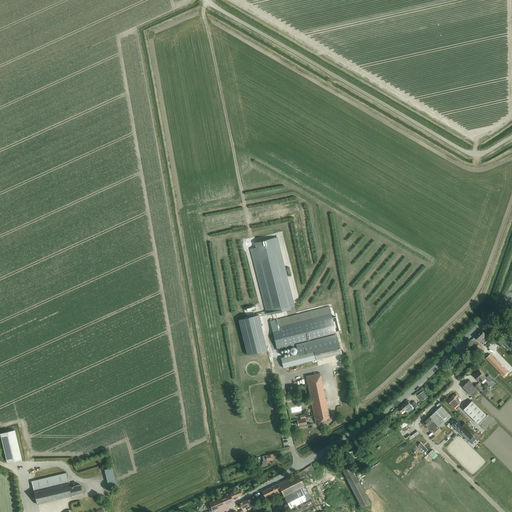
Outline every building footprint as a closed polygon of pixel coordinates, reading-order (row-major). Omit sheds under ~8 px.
[(257,248),(252,249),(268,315),(291,309),(290,307),(295,306),(278,237),(256,242),(257,248)] [(270,321),(272,329),(277,351),(337,336),(329,306),(270,321)] [(259,315),(239,320),(247,355),(267,350),(259,315)] [(488,337),(484,332),(482,330),(477,334),(475,336),(471,341),(473,343),(477,339),(481,342),(483,340),(484,341),(488,337)] [(511,344),(504,337),(501,341),(511,351),(511,349),(511,344)] [(341,353),(339,344),(314,350),(281,358),(283,368),(341,353)] [(484,349),(479,344),(474,348),(480,353),(484,349)] [(491,354),(487,359),(505,376),(510,371),(491,354)] [(480,382),(486,377),(480,370),(474,376),(480,382)] [(320,373),(306,376),(315,422),(330,419),(320,373)] [(472,396),(474,393),(476,395),(479,392),(477,390),(468,381),(463,387),(472,396)] [(290,400),(296,398),(294,386),(287,387),(290,400)] [(424,391),(418,396),(422,401),(428,396),(424,391)] [(454,408),(459,403),(456,399),(458,396),(455,393),(453,396),(453,395),(447,401),(454,408)] [(402,406),(398,409),(401,413),(405,410),(408,413),(410,412),(414,408),(413,407),(408,401),(402,405),(402,406)] [(464,409),(478,424),(487,415),(472,401),(464,409)] [(430,417),(424,422),(434,432),(435,432),(439,436),(443,432),(439,428),(440,427),(439,427),(451,416),(442,406),(430,417)] [(488,415),(479,424),(485,430),(489,427),(490,428),(492,426),(491,425),(495,421),(488,415)] [(456,420),(452,425),(471,444),(476,439),(456,420)] [(0,433),(7,463),(22,459),(15,430),(0,433)] [(267,463),(267,461),(278,458),(276,453),(262,456),(263,461),(262,462),(263,463),(261,464),(262,466),(266,465),(265,463),(267,463)] [(304,486),(300,478),(314,469),(311,465),(298,473),(277,484),(262,491),(266,500),(274,496),(272,493),(280,489),(284,496),(290,509),(291,511),(304,511),(315,507),(304,486)] [(361,507),(370,503),(351,466),(342,470),(361,507)] [(109,487),(116,485),(112,468),(104,470),(109,487)] [(80,485),(76,486),(75,484),(73,484),(73,486),(70,487),(66,473),(31,481),(37,504),(82,493),(80,485)] [(230,494),(221,498),(224,505),(233,501),(232,498),(238,496),(236,491),(230,494)] [(210,504),(207,505),(209,510),(212,509),(212,510),(224,505),(221,498),(213,502),(213,501),(209,503),(210,504)] [(248,510),(254,507),(250,498),(239,503),(242,509),(247,506),(248,510)]
